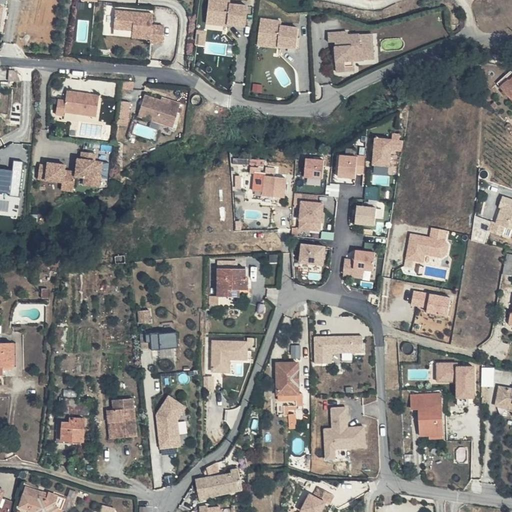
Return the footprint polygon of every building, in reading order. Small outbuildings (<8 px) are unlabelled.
[(218,0),(202,0),(201,14),(222,15),(221,21),(242,23),(244,3),(223,1),(219,1),(218,0)] [(117,9),(115,27),(134,29),(134,36),(152,37),(152,41),(164,42),(166,25),(154,24),(155,12),(117,9)] [(222,15),(201,14),(201,21),(221,23),(221,21),(222,15)] [(274,27),(257,25),(256,44),(276,46),(275,51),(297,53),(298,34),(277,32),(273,31),(274,27)] [(363,50),(373,50),(373,33),(349,34),(349,30),(328,30),(328,41),(335,42),(336,72),(352,71),(353,60),(363,59),(363,50)] [(206,51),(227,54),(229,44),(208,40),(206,51)] [(373,59),(373,50),(363,50),(363,59),(373,59)] [(503,98),(511,89),(511,75),(502,71),(489,84),(503,98)] [(101,94),(69,89),(67,98),(66,111),(97,115),(101,94)] [(511,89),(503,98),(511,107),(511,89)] [(145,94),(139,115),(174,125),(181,101),(172,99),(172,102),(161,99),(145,94)] [(60,97),(57,113),(65,115),(66,111),(67,98),(60,97)] [(132,101),(121,99),(118,123),(129,124),(132,101)] [(155,137),(157,127),(136,124),(135,134),(155,137)] [(377,133),(373,163),(392,165),(394,150),(401,151),(403,136),(377,133)] [(48,165),(41,164),(39,177),(64,180),(63,190),(74,192),(76,177),(85,178),(85,183),(101,185),(104,160),(96,159),(97,152),(83,150),(82,158),(78,157),(77,170),(65,169),(66,163),(49,161),(48,165)] [(366,175),(365,153),(340,153),(340,176),(366,175)] [(325,177),(325,157),(306,157),(306,177),(325,177)] [(0,167),(0,191),(20,194),(25,160),(16,159),(14,169),(0,167)] [(267,173),(257,172),(255,191),(266,192),(265,194),(286,197),(288,178),(267,176),(267,173)] [(511,199),(496,199),(496,210),(498,210),(498,226),(495,226),(495,235),(511,235),(511,199)] [(376,225),(378,206),(359,203),(356,223),(376,225)] [(432,234),(410,232),(408,260),(426,261),(426,256),(449,257),(451,227),(432,226),(432,234)] [(303,242),(301,261),(325,264),(327,245),(303,242)] [(346,276),(376,276),(376,249),(346,249),(346,276)] [(246,268),(219,268),(218,295),(239,296),(239,289),(250,290),(250,276),(246,276),(246,268)] [(414,291),(413,305),(428,306),(428,313),(451,315),(452,292),(414,291)] [(152,322),(151,308),(139,309),(141,323),(152,322)] [(178,346),(177,330),(146,333),(147,345),(156,345),(157,348),(178,346)] [(316,336),(317,362),(334,362),(334,352),(364,351),(364,335),(316,336)] [(249,340),(214,339),(213,371),(231,371),(231,358),(249,359),(249,340)] [(0,342),(0,355),(9,356),(10,342),(0,342)] [(9,356),(0,355),(0,366),(9,366),(9,356)] [(280,391),(300,390),(299,361),(280,361),(280,391)] [(457,380),(458,405),(470,404),(470,396),(476,396),(476,365),(458,365),(458,362),(439,362),(439,380),(457,380)] [(484,367),(484,385),(495,385),(495,367),(484,367)] [(206,376),(206,390),(215,390),(215,376),(206,376)] [(511,388),(500,387),(498,399),(506,401),(505,406),(511,407),(511,388)] [(300,390),(280,391),(281,402),(300,402),(300,390)] [(444,429),(442,392),(411,394),(412,408),(420,407),(422,435),(431,434),(431,430),(444,429)] [(158,414),(162,448),(182,445),(180,419),(188,406),(170,394),(158,414)] [(139,434),(135,397),(114,399),(115,409),(108,409),(110,420),(117,420),(118,436),(139,434)] [(325,428),(327,458),(337,457),(336,448),(367,446),(366,424),(350,425),(349,406),(333,407),(333,427),(325,428)] [(290,413),(290,428),(298,427),(297,413),(290,413)] [(76,417),(62,416),(62,419),(55,420),(54,438),(75,438),(76,417)] [(118,436),(117,420),(110,420),(111,437),(118,436)] [(218,473),(220,484),(222,493),(245,488),(241,470),(240,466),(234,467),(235,470),(218,473)] [(218,473),(218,467),(207,468),(208,475),(218,473)] [(209,486),(220,484),(218,473),(208,475),(209,486)] [(201,498),(211,496),(209,486),(208,475),(197,478),(201,498)] [(222,493),(220,484),(209,486),(211,496),(222,493)] [(311,493),(301,511),(321,511),(327,501),(330,503),(335,494),(319,485),(314,495),(311,493)] [(60,505),(63,494),(49,489),(49,492),(41,489),(41,491),(26,486),(20,505),(37,511),(41,511),(57,511),(58,511),(60,505)] [(0,509),(0,511),(3,511),(10,511),(13,499),(3,496),(0,509)]
